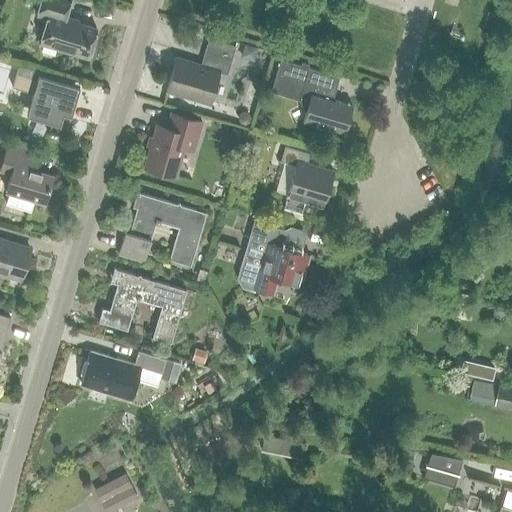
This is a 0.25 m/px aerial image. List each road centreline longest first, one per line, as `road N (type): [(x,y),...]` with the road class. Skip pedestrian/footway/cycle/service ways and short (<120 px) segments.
road 1 (residential): [(1,511),(154,0)]
road 2 (residential): [(376,154),(426,0)]
